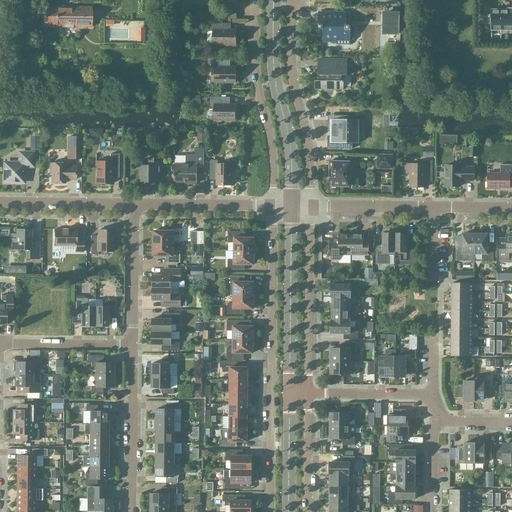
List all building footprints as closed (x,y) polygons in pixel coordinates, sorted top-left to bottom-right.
[(90,27),(91,7),(43,7),(43,27),(90,27)] [(511,29),(511,7),(507,7),(507,9),(490,9),(490,14),(487,14),(487,24),(490,24),(490,29),(511,29)] [(348,25),(346,25),(346,13),(318,12),(318,27),(318,28),(318,29),(319,29),(320,29),(322,29),(322,41),(337,41),(337,44),(350,44),(350,41),(352,41),(353,39),(353,33),(352,31),(350,31),(350,27),(350,26),(349,25),(348,25)] [(397,14),(384,14),(384,32),(397,33),(397,14)] [(212,45),(236,45),(236,30),(230,30),(230,23),(209,23),(209,31),(213,31),(212,45)] [(347,59),(318,59),(317,81),(314,80),(314,89),(344,89),(344,75),(347,75),(347,59)] [(230,67),(230,60),(211,60),(211,68),(214,68),(214,82),(235,82),(236,67),(230,67)] [(26,71),(1,70),(1,91),(25,91),(26,71)] [(229,105),(229,97),(210,97),(210,105),(214,105),(214,120),(235,120),(235,105),(229,105)] [(358,143),(357,129),(360,129),(360,120),(348,120),(348,116),(328,115),(327,131),(331,131),(331,142),(327,142),(327,148),(352,149),(352,143),(358,143)] [(196,142),(205,142),(205,134),(197,134),(196,142)] [(79,159),(79,137),(69,137),(69,159),(79,159)] [(203,174),(204,148),(194,148),(194,155),(186,154),(186,164),(175,164),(174,185),(187,185),(188,182),(196,182),(196,174),(203,174)] [(32,167),(33,153),(19,153),(19,163),(8,163),(4,167),(4,183),(23,183),(24,166),(32,167)] [(94,161),(94,184),(110,184),(110,177),(110,173),(117,173),(117,154),(108,154),(108,162),(94,161)] [(377,155),(377,168),(392,168),(392,155),(377,155)] [(160,180),(160,171),(161,158),(148,158),(148,166),(141,165),(141,184),(154,184),(154,180),(160,180)] [(216,185),(231,185),(232,164),(217,164),(217,160),(210,160),(209,179),(217,179),(216,185)] [(424,164),(406,164),(406,173),(410,173),(410,187),(425,187),(425,182),(432,182),(432,161),(425,160),(424,164)] [(349,187),(349,162),(329,161),(328,177),(333,177),(333,186),(349,187)] [(64,179),(75,180),(75,167),(64,166),(64,163),(50,163),(50,174),(51,174),(51,183),(64,183),(64,179)] [(511,178),(511,164),(500,164),(500,173),(487,173),(487,188),(510,188),(510,179),(511,178)] [(459,165),(445,165),(445,186),(449,186),(449,188),(451,189),(452,190),(454,189),(455,188),(455,186),(459,186),(459,180),(473,180),(474,167),(459,167),(459,165)] [(31,242),(31,229),(16,229),(16,234),(11,234),(10,250),(25,250),(25,259),(39,259),(39,242),(31,242)] [(83,252),(83,240),(76,240),(76,230),(54,230),(54,246),(75,246),(75,252),(83,252)] [(98,251),(112,252),(113,230),(98,230),(98,236),(91,236),(90,255),(98,255),(98,251)] [(173,236),(180,236),(180,231),(153,231),(153,243),(172,243),(173,236)] [(243,238),(243,232),(228,231),(228,242),(234,242),(234,251),(254,251),(254,238),(243,238)] [(351,235),(350,255),(368,255),(368,233),(362,233),(362,235),(351,235)] [(394,255),(395,233),(383,233),(382,246),(375,246),(375,264),(388,264),(388,255),(394,255)] [(395,233),(394,255),(400,255),(400,265),(413,265),(413,247),(406,247),(407,233),(395,233)] [(474,261),(474,254),(475,234),(462,234),(462,247),(456,247),(455,261),(474,261)] [(475,234),(474,254),(482,254),(482,261),(493,261),(493,247),(487,247),(487,234),(475,234)] [(511,234),(506,234),(506,239),(499,239),(499,262),(511,262),(511,234)] [(350,255),(351,235),(338,235),(338,241),(332,241),(332,260),(339,260),(339,255),(350,255)] [(172,251),(172,243),(153,243),(153,256),(166,256),(166,263),(180,263),(180,251),(172,251)] [(253,264),(254,251),(234,251),(233,259),(228,259),(227,270),(242,270),(242,264),(253,264)] [(372,266),(364,266),(364,276),(372,277),(372,266)] [(180,281),(180,269),(165,269),(165,275),(152,275),(152,288),(170,288),(170,281),(180,281)] [(230,295),(233,295),(253,295),(253,282),(242,282),(242,276),(230,276),(230,295)] [(331,297),(351,297),(351,291),(356,291),(356,285),(364,285),(364,279),(344,279),(344,285),(331,284),(331,297)] [(472,292),(472,283),(452,283),(451,292),(472,292)] [(170,295),(170,288),(152,288),(152,300),(165,300),(165,306),(180,306),(180,295),(170,295)] [(472,301),(472,292),(451,292),(451,301),(472,301)] [(12,295),(6,295),(1,295),(1,304),(0,303),(0,324),(1,325),(1,324),(5,324),(6,313),(12,313),(12,295)] [(253,309),(253,295),(233,295),(233,304),(227,304),(227,314),(242,315),(242,309),(253,309)] [(351,297),(331,297),(332,297),(332,309),(356,309),(356,303),(350,303),(350,297),(351,297)] [(94,326),(94,307),(87,307),(87,298),(75,298),(75,312),(81,313),(81,326),(94,326)] [(113,313),(113,300),(102,300),(102,307),(94,307),(94,326),(107,326),(107,313),(113,313)] [(472,310),(472,301),(451,301),(451,310),(472,310)] [(356,315),(356,309),(332,309),(332,320),(331,320),(331,321),(350,321),(349,321),(350,315),(356,315)] [(472,319),(472,310),(451,310),(451,319),(472,319)] [(152,332),(171,332),(171,324),(179,324),(180,313),(162,313),(162,319),(152,319),(152,332)] [(472,328),(472,319),(451,319),(451,328),(472,328)] [(253,339),(253,326),(242,326),(242,320),(227,320),(227,331),(233,331),(233,339),(253,339)] [(350,327),(350,321),(331,321),(331,333),(343,333),(343,339),(357,339),(358,327),(350,327)] [(472,337),(472,328),(451,328),(451,337),(472,337)] [(171,339),(171,332),(152,332),(152,345),(162,345),(161,351),(179,351),(179,339),(171,339)] [(472,346),(472,337),(451,337),(451,346),(472,346)] [(252,353),(253,339),(233,339),(233,348),(227,348),(226,361),(235,361),(241,362),(241,353),(252,353)] [(355,354),(355,342),(343,342),(343,348),(330,348),(330,361),(350,361),(350,354),(355,354)] [(472,356),(472,346),(451,346),(451,356),(472,356)] [(94,375),(113,375),(113,363),(103,363),(103,355),(87,355),(87,363),(95,363),(94,375)] [(39,368),(39,356),(26,356),(25,362),(13,362),(13,374),(32,374),(32,368),(39,368)] [(395,377),(395,357),(379,356),(379,373),(385,373),(385,377),(395,377)] [(395,357),(395,377),(405,377),(405,373),(411,373),(411,361),(405,361),(405,357),(395,357)] [(174,364),(174,358),(162,358),(162,363),(151,363),(151,375),(170,376),(170,364),(174,364)] [(235,361),(226,361),(220,361),(220,367),(222,367),(222,372),(229,372),(229,380),(247,380),(247,367),(235,367),(235,361)] [(350,368),(350,361),(330,361),(330,374),(355,374),(355,368),(350,368)] [(17,392),(39,392),(39,374),(32,374),(13,374),(13,386),(17,386),(17,392)] [(113,387),(113,375),(94,375),(94,387),(90,387),(90,393),(102,393),(102,387),(113,387)] [(170,388),(170,376),(151,375),(151,388),(162,388),(162,394),(174,394),(174,388),(170,388)] [(247,392),(247,380),(229,380),(229,392),(247,392)] [(473,401),(474,381),(464,381),(464,385),(457,385),(457,397),(463,397),(463,401),(473,401)] [(474,381),(473,401),(483,401),(484,398),(490,398),(490,385),(484,385),(484,381),(474,381)] [(511,401),(511,381),(505,381),(505,385),(499,385),(498,398),(505,398),(505,402),(511,401)] [(247,404),(247,392),(229,392),(229,404),(247,404)] [(175,409),(178,409),(178,403),(166,403),(166,409),(156,409),(156,421),(174,421),(175,409)] [(13,422),(33,422),(33,415),(39,415),(39,404),(19,404),(19,410),(13,410),(13,422)] [(247,417),(247,404),(229,404),(229,416),(247,417)] [(108,411),(97,411),(97,405),(85,405),(85,411),(89,411),(89,423),(108,424),(108,411)] [(330,425),(349,426),(349,419),(355,419),(355,413),(330,412),(330,425)] [(387,425),(408,425),(408,415),(387,415),(387,425)] [(247,429),(247,417),(229,416),(229,429),(247,429)] [(174,432),(174,421),(156,421),(156,432),(174,432)] [(33,429),(33,422),(13,422),(13,434),(26,434),(26,440),(38,440),(38,429),(33,429)] [(89,423),(84,423),(84,434),(89,434),(108,434),(108,424),(89,423)] [(356,426),(349,426),(330,425),(329,438),(342,439),(342,445),(354,445),(355,433),(356,433),(356,426)] [(408,435),(408,425),(387,425),(387,441),(404,442),(404,435),(408,435)] [(247,429),(229,429),(221,429),(222,429),(222,436),(221,436),(221,437),(222,437),(222,441),(219,441),(219,447),(234,447),(234,441),(247,441),(247,429)] [(174,443),(174,432),(156,432),(155,443),(174,443)] [(108,445),(108,434),(89,434),(89,445),(108,445)] [(174,454),(174,443),(155,443),(155,453),(174,454)] [(474,463),(474,443),(464,443),(464,446),(458,446),(457,463),(474,463)] [(474,443),(474,463),(484,463),(484,459),(490,459),(490,447),(484,447),(484,443),(474,443)] [(511,463),(511,443),(502,443),(502,447),(496,447),(496,459),(502,459),(502,463),(511,463)] [(396,462),(415,462),(416,450),(403,450),(403,444),(389,444),(388,456),(396,456),(396,462)] [(108,456),(108,445),(89,445),(89,456),(108,456)] [(17,467),(35,467),(35,456),(46,456),(46,449),(32,449),(32,456),(17,455),(17,467)] [(240,456),(241,450),(225,450),(225,461),(231,461),(231,469),(251,469),(251,456),(240,456)] [(174,464),(174,454),(155,453),(155,464),(174,464)] [(107,467),(108,456),(89,456),(89,467),(107,467)] [(329,474),(349,475),(349,468),(354,468),(354,456),(342,456),(342,462),(329,462),(329,474)] [(415,463),(415,462),(396,462),(396,463),(397,463),(397,469),(390,469),(390,474),(414,475),(415,463)] [(174,477),(174,464),(155,464),(155,477),(166,477),(166,483),(178,483),(178,477),(174,477)] [(35,478),(35,467),(17,467),(17,478),(35,478)] [(107,479),(107,467),(89,467),(89,473),(85,473),(85,485),(97,485),(97,479),(107,479)] [(251,469),(231,469),(224,469),(224,478),(225,478),(225,489),(240,489),(240,483),(251,483),(251,469)] [(349,475),(329,474),(329,475),(330,475),(330,486),(354,487),(354,481),(348,481),(348,475),(349,475)] [(414,486),(414,475),(390,474),(390,480),(397,480),(396,486),(415,486),(414,486)] [(35,489),(35,478),(17,478),(17,489),(35,489)] [(85,493),(85,499),(86,499),(86,505),(93,505),(93,511),(112,511),(112,499),(101,499),(101,493),(101,487),(100,485),(97,485),(85,485),(85,493)] [(354,492),(354,487),(330,486),(330,498),(348,499),(348,492),(354,492)] [(415,499),(415,486),(396,486),(395,493),(388,492),(388,504),(402,505),(402,499),(415,499)] [(174,506),(174,505),(174,494),(177,494),(177,488),(161,487),(161,493),(150,493),(150,505),(174,506)] [(386,493),(386,487),(372,488),(372,498),(377,498),(377,493),(386,493)] [(35,489),(17,489),(17,500),(35,500),(42,500),(42,489),(35,489)] [(470,499),(470,490),(449,490),(449,499),(470,499)] [(250,511),(251,501),(240,501),(240,495),(222,495),(222,501),(225,501),(225,505),(231,505),(230,511),(250,511)] [(348,505),(348,499),(330,498),(330,510),(354,511),(354,510),(358,510),(358,505),(348,505)] [(470,508),(470,499),(449,499),(449,508),(470,508)] [(35,511),(35,500),(17,500),(17,511),(35,511)]
